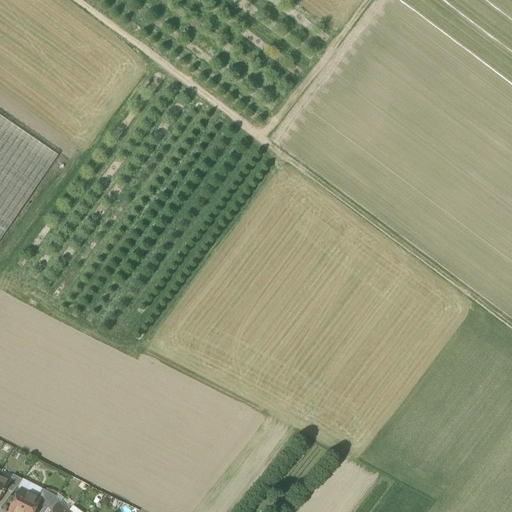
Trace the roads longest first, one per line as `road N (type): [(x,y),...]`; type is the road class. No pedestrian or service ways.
road 1 (track): [(511,326),(75,0)]
road 2 (track): [(262,140),(369,0)]
